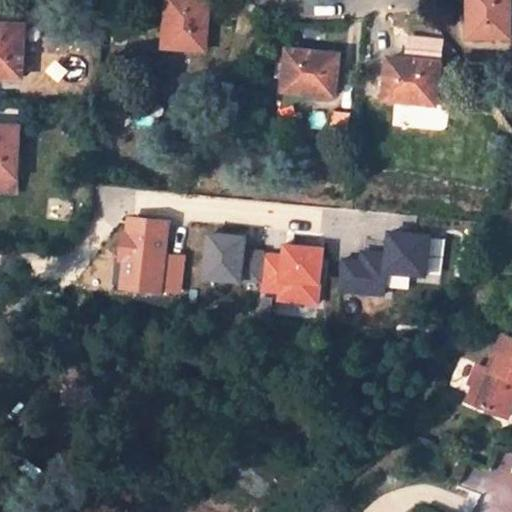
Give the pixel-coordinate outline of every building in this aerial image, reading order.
[(208,0),(168,0),(165,46),(205,48),(208,0)] [(510,0),(469,0),(471,36),(511,35),(510,0)] [(25,25),(0,23),(0,75),(22,76),(25,25)] [(339,53),(289,48),(286,90),(336,94),(339,53)] [(441,62),(388,57),(385,99),(436,104),(441,62)] [(20,125),(0,124),(0,177),(17,178),(20,125)] [(171,224),(140,221),(138,236),(125,234),(122,261),(134,261),(129,291),(163,293),(171,224)] [(343,259),(340,289),(384,292),(388,270),(426,274),(431,234),(391,231),(391,253),(364,251),(363,261),(343,259)] [(246,237),(211,234),(208,278),(242,282),(243,278),(262,281),(266,254),(245,251),(246,237)] [(318,302),(323,247),(287,242),(286,256),(266,254),(262,288),(281,291),(281,300),(318,302)] [(511,342),(499,337),(485,371),(482,370),(474,388),(467,404),(507,420),(511,406),(511,342)] [(95,373),(96,366),(95,362),(91,356),(85,352),(82,351),(74,351),(68,354),(64,358),(62,361),(61,367),(62,374),(64,379),(69,383),(75,385),(83,385),(86,384),(93,378),(95,373)] [(474,388),(482,370),(474,366),(466,385),(474,388)] [(233,397),(235,387),(214,383),(213,393),(233,397)]
